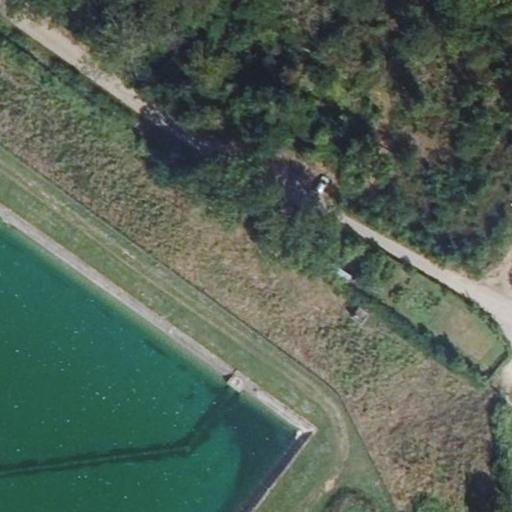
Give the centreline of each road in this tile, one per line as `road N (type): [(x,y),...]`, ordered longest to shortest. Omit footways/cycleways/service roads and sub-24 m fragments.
road 1 (unclassified): [(0,5),(195,151),(510,311)]
road 2 (track): [(0,161),(321,391),(344,417),(346,470),(309,511)]
